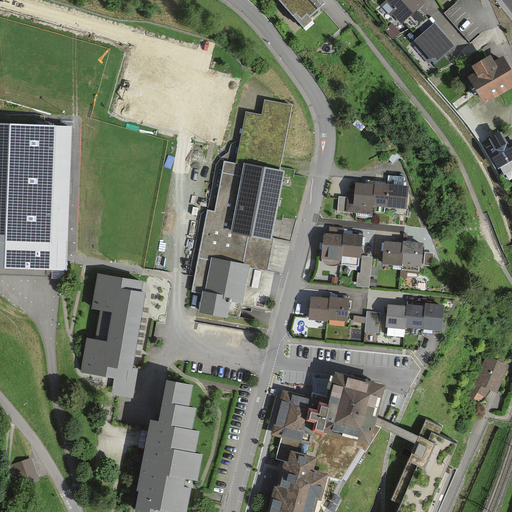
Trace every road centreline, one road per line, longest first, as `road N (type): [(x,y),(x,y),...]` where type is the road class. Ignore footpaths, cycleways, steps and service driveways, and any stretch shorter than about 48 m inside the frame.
road 1 (residential): [(230,511),(327,130),(301,71),(237,0)]
road 2 (unclassified): [(0,401),(34,440),(74,511)]
